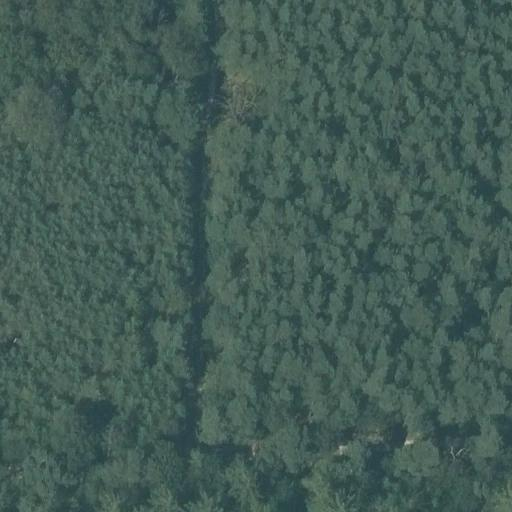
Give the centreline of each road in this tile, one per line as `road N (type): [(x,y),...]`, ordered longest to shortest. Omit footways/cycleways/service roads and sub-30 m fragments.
road 1 (track): [(197,449),(212,0)]
road 2 (track): [(197,449),(511,437)]
road 3 (track): [(0,470),(197,449)]
